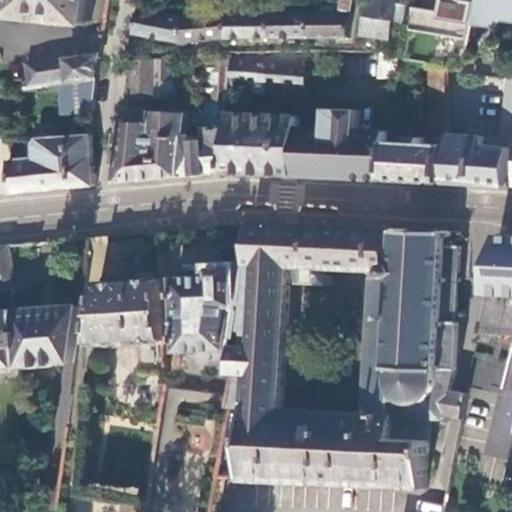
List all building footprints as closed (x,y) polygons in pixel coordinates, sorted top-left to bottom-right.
[(92,0),(13,0),(12,16),(90,24),(92,0)] [(343,0),(342,12),(354,12),(355,0),(343,0)] [(403,0),(413,2),(413,0),(372,0),(367,35),(395,39),(400,0),(403,0)] [(511,0),(476,0),(473,24),(495,27),(496,20),(511,22),(511,0)] [(185,12),(142,7),(140,18),(136,40),(183,44),(185,12)] [(202,10),(185,12),(183,44),(228,33),(229,7),(202,10)] [(271,35),(272,9),(250,8),(229,7),(228,33),(271,35)] [(312,37),(313,11),(287,10),(272,9),(271,35),(312,37)] [(354,12),(342,12),(329,11),(313,11),(312,37),(351,38),(355,12),(354,12)] [(399,75),(400,52),(381,52),(381,75),(399,75)] [(27,87),(63,82),(99,77),(103,55),(70,61),(69,57),(29,62),(31,80),(27,81),(27,87)] [(210,116),(192,116),(191,127),(211,130),(211,128),(232,128),(233,114),(231,114),(232,92),(233,58),(233,56),(212,57),(210,116)] [(309,63),(310,58),(233,58),(232,92),(306,97),(309,63)] [(185,59),(134,62),(133,94),(133,100),(175,99),(178,96),(178,68),(185,68),(185,59)] [(466,61),(465,72),(503,79),(506,68),(466,61)] [(412,62),(413,76),(431,76),(431,65),(412,62)] [(450,122),(449,69),(431,65),(431,76),(432,131),(436,131),(435,144),(426,143),(426,138),(412,137),(411,142),(390,141),(388,180),(423,181),(450,182),(448,134),(451,134),(450,122)] [(99,77),(63,82),(64,112),(95,111),(99,77)] [(488,123),(450,122),(451,134),(448,134),(450,182),(480,183),(509,184),(511,148),(511,100),(506,100),(502,136),(488,135),(488,123)] [(300,128),(299,176),(330,177),(330,169),(358,170),(358,178),(371,179),(373,130),(359,130),(360,110),(330,109),(329,129),(300,128)] [(127,121),(122,182),(152,179),(186,177),(190,137),(191,127),(192,116),(192,115),(156,112),(155,123),(127,121)] [(300,128),(300,116),(233,114),(232,128),(229,173),(266,175),(299,176),(300,128)] [(190,137),(186,177),(211,175),(229,173),(232,128),(211,128),(211,130),(210,142),(203,142),(203,137),(190,137)] [(373,130),(371,179),(388,180),(390,141),(390,131),(373,130)] [(93,133),(39,139),(35,144),(36,157),(12,159),(16,192),(56,188),(97,184),(97,183),(93,133)] [(330,169),(330,177),(340,178),(358,178),(358,170),(330,169)] [(448,414),(457,415),(465,417),(469,392),(462,391),(453,389),(457,369),(460,369),(460,364),(459,364),(461,325),(462,325),(463,321),(460,321),(462,281),(464,281),(464,277),(462,277),(464,245),(456,244),(457,230),(428,229),(329,225),(255,222),(253,256),(231,409),(250,410),(246,476),(429,488),(432,417),(447,418),(448,414)] [(494,276),(482,331),(511,332),(511,232),(505,232),(494,276)] [(0,277),(15,285),(12,243),(0,244),(0,277)] [(179,275),(183,350),(233,349),(239,303),(242,299),(240,266),(217,266),(216,273),(179,275)] [(103,281),(95,344),(142,341),(144,373),(170,372),(165,278),(159,279),(159,274),(155,272),(146,272),(144,274),(144,279),(103,281)] [(79,360),(86,303),(56,306),(56,304),(32,306),(32,308),(17,309),(21,364),(21,365),(35,364),(35,366),(59,363),(59,361),(79,360)] [(0,366),(21,365),(21,364),(17,309),(0,310),(0,366)] [(220,511),(227,476),(219,474),(212,511),(220,511)]
